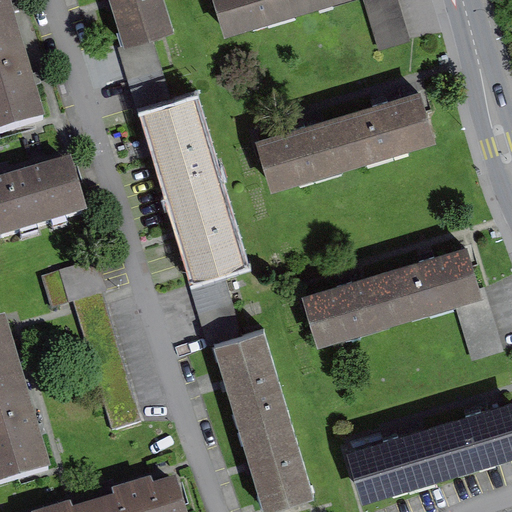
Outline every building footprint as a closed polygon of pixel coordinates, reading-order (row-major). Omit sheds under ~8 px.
[(0,0),(0,50),(19,45),(5,0),(0,0)] [(111,0),(125,44),(173,29),(163,0),(111,0)] [(216,0),(225,29),(313,2),(312,0),(216,0)] [(405,34),(403,2),(373,4),(375,36),(405,34)] [(152,42),(122,51),(130,78),(160,69),(152,42)] [(0,50),(0,131),(42,119),(19,45),(0,50)] [(160,69),(130,78),(138,106),(169,97),(160,69)] [(432,136),(419,93),(336,118),(343,142),(354,139),(360,157),(432,136)] [(218,179),(193,96),(145,110),(170,193),(218,179)] [(343,142),(336,118),(259,141),(272,183),(360,157),(354,139),(343,142)] [(69,163),(0,184),(0,235),(1,237),(84,212),(69,163)] [(243,262),(218,179),(170,193),(195,276),(243,262)] [(478,290),(466,248),(382,273),(389,297),(401,294),(407,312),(478,290)] [(96,262),(61,272),(70,301),(105,291),(96,262)] [(70,301),(61,272),(44,277),(53,306),(70,301)] [(222,273),(192,283),(200,311),(231,301),(222,273)] [(389,297),(382,273),(306,296),(319,338),(407,312),(401,294),(389,297)] [(239,329),(231,301),(200,311),(209,338),(239,329)] [(106,304),(77,312),(112,429),(141,421),(106,304)] [(0,321),(0,402),(25,395),(2,321),(0,321)] [(239,425),(288,411),(263,328),(215,343),(239,425)] [(0,402),(0,483),(47,470),(25,395),(0,402)] [(511,448),(511,402),(429,428),(436,452),(448,449),(453,467),(511,448)] [(264,508),(312,494),(288,411),(239,425),(264,508)] [(436,452),(429,428),(352,451),(365,493),(453,467),(448,449),(436,452)] [(95,511),(183,511),(175,483),(94,507),(95,511)]
